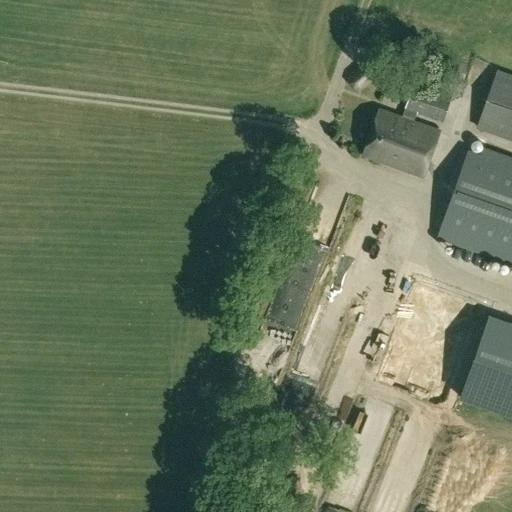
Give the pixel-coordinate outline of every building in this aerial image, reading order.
[(511,75),(498,71),(478,128),(511,140),(511,75)] [(439,131),(414,122),(417,113),(444,122),(452,97),(414,84),(403,118),(380,110),(364,156),(423,176),(439,131)] [(511,165),(469,151),(441,231),(511,255),(511,165)] [(354,286),(392,299),(416,231),(378,218),(354,286)] [(458,276),(458,247),(438,247),(438,275),(458,276)] [(511,270),(493,264),(480,302),(511,313),(511,270)]
